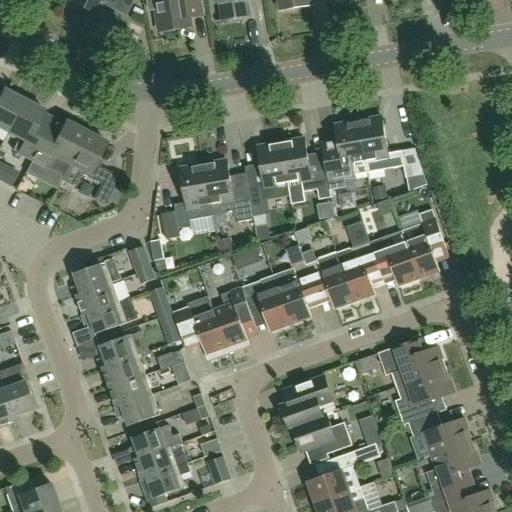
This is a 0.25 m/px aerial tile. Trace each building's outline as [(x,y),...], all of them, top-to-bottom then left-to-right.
[(133,0),(74,0),(74,2),(100,15),(106,2),(127,13),(133,0)] [(203,15),(200,0),(146,0),(149,12),(157,11),(160,32),(192,26),(190,18),(203,15)] [(259,0),(212,0),(213,5),(220,4),(223,21),(251,16),(248,2),(259,0)] [(280,0),(282,11),(311,6),(309,0),(280,0)] [(0,129),(8,133),(24,101),(4,90),(0,97),(0,129)] [(8,133),(19,139),(13,151),(32,161),(43,140),(54,118),(44,113),(45,111),(24,101),(8,133)] [(402,153),(389,155),(383,118),(359,122),(368,174),(392,170),(392,169),(404,167),(407,179),(425,176),(415,149),(402,153)] [(52,171),(64,177),(86,132),(66,122),(65,124),(54,145),(43,140),(32,161),(40,165),(52,171)] [(331,190),(347,188),(345,179),(355,178),(355,176),(368,174),(359,122),(336,127),(338,142),(328,144),(328,142),(322,143),(327,171),(332,198),(331,190)] [(95,165),(98,160),(107,143),(86,132),(64,177),(61,181),(76,188),(82,175),(101,185),(94,199),(106,205),(107,202),(114,189),(120,178),(99,167),(95,165)] [(332,198),(327,171),(311,173),(305,140),(282,144),(291,195),(318,190),(320,201),(332,198)] [(249,190),(250,192),(234,195),(228,162),(204,166),(213,217),(237,213),(238,223),(254,220),(254,217),(266,215),(263,201),(291,196),(290,195),(291,195),(282,144),(258,148),(265,187),(249,190)] [(204,166),(181,170),(186,204),(175,206),(176,212),(162,215),(167,240),(181,238),(179,229),(192,227),(191,221),(213,217),(204,166)] [(450,259),(433,210),(420,215),(423,224),(403,232),(420,280),(441,273),(437,263),(450,259)] [(370,243),(379,267),(390,263),(395,277),(399,288),(420,280),(403,232),(370,243)] [(164,260),(161,240),(151,242),(154,262),(164,260)] [(370,243),(338,255),(341,265),(342,265),(356,303),(377,296),(373,285),(395,277),(390,263),(379,267),(370,243)] [(131,252),(139,275),(152,270),(144,247),(131,252)] [(341,265),(338,255),(306,266),(305,261),(315,290),(321,306),(332,302),(335,310),(356,303),(342,265),(341,265)] [(305,261),(293,265),(295,269),(274,276),(278,287),(292,326),(313,318),(310,310),(321,306),(315,290),(305,261)] [(106,263),(75,275),(79,286),(72,288),(75,297),(113,284),(106,263)] [(155,279),(152,270),(139,275),(142,284),(155,279)] [(274,276),(242,288),(251,313),(262,309),(271,333),(292,326),(278,287),(274,276)] [(120,303),(113,284),(75,297),(76,298),(78,297),(84,316),(82,316),(82,317),(120,303)] [(161,319),(173,315),(163,288),(151,293),(161,319)] [(221,296),(225,306),(214,310),(229,354),(250,346),(240,317),(251,313),(242,288),(221,296)] [(189,305),(190,307),(174,313),(187,349),(202,344),(208,361),(229,354),(214,310),(213,311),(209,297),(189,305)] [(128,324),(120,303),(82,317),(86,326),(92,324),(96,335),(128,324)] [(173,315),(161,319),(170,345),(182,341),(173,315)] [(11,331),(0,335),(0,349),(16,344),(11,331)] [(132,336),(100,347),(104,358),(98,360),(101,369),(139,356),(132,336)] [(426,352),(421,339),(379,354),(387,376),(392,375),(397,389),(445,371),(437,348),(426,352)] [(185,363),(181,351),(174,354),(177,365),(185,363)] [(139,356),(101,369),(101,370),(103,369),(110,388),(146,376),(139,356)] [(157,375),(173,370),(168,358),(152,363),(157,375)] [(396,402),(404,426),(433,416),(429,402),(453,394),(445,371),(397,389),(401,400),(396,402)] [(146,376),(110,388),(117,408),(115,408),(115,409),(153,395),(146,376)] [(22,413),(33,409),(22,377),(2,384),(15,422),(25,419),(22,413)] [(334,414),(336,409),(325,380),(284,395),(288,406),(282,408),(290,431),(328,417),(327,416),(334,414)] [(15,422),(2,384),(0,385),(0,425),(14,421),(15,423),(15,422)] [(119,418),(125,416),(129,427),(160,416),(153,395),(115,409),(119,418)] [(205,406),(201,395),(194,398),(198,409),(205,406)] [(205,406),(198,409),(202,420),(209,417),(205,406)] [(433,416),(404,426),(409,425),(414,438),(424,434),(432,456),(470,443),(462,420),(438,428),(433,416)] [(294,430),(302,452),(324,444),(328,455),(353,446),(345,424),(332,428),(328,417),(290,431),(294,430)] [(137,450),(131,452),(134,461),(172,448),(183,444),(180,435),(173,438),(169,426),(165,428),(133,439),(137,450)] [(205,458),(221,452),(217,441),(202,446),(205,458)] [(427,474),(434,496),(459,487),(474,482),(470,469),(479,466),(470,443),(432,456),(437,470),(427,474)] [(308,483),(316,504),(360,489),(352,468),(380,458),(376,445),(334,460),(339,472),(308,483)] [(172,448),(134,461),(134,462),(136,461),(143,480),(141,481),(188,464),(184,455),(176,458),(172,448)] [(224,458),(209,463),(217,486),(232,480),(224,458)] [(141,481),(151,509),(167,503),(165,496),(186,488),(182,475),(190,472),(188,464),(141,481)] [(36,511),(58,504),(51,485),(37,489),(33,479),(4,489),(11,511),(36,511)] [(434,496),(430,497),(435,511),(495,511),(488,492),(479,495),(474,482),(459,487),(434,496)] [(316,504),(318,511),(361,511),(367,510),(360,489),(316,504)] [(370,511),(398,511),(395,502),(370,511)]
